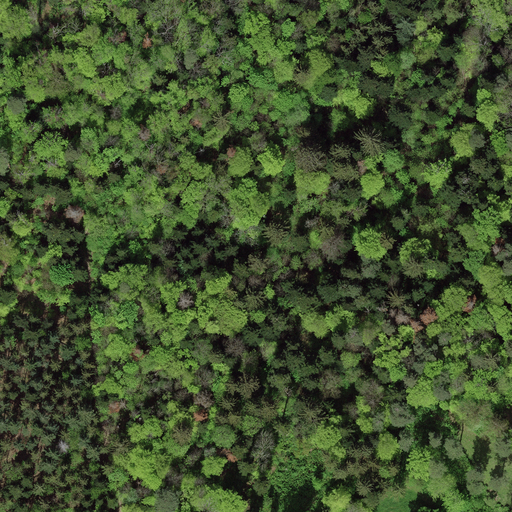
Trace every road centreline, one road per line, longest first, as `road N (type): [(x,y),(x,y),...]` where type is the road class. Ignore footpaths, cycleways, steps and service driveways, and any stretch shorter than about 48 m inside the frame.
road 1 (track): [(117,511),(93,348),(87,225),(57,105),(98,0)]
road 2 (track): [(248,0),(327,154),(338,157),(389,110),(396,73),(380,0)]
